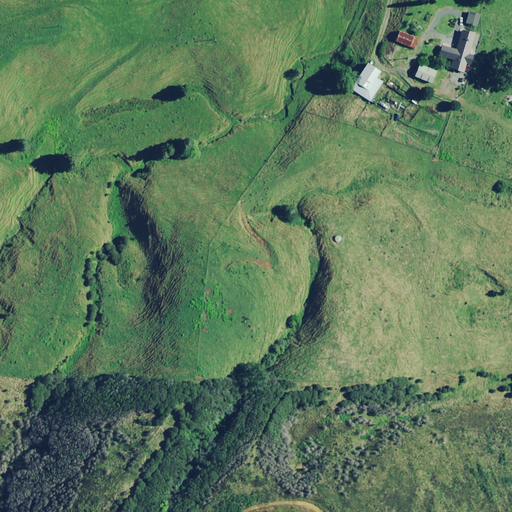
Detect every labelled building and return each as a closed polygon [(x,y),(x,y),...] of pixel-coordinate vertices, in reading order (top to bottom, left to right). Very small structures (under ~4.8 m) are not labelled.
[(479,15),(468,12),(464,24),(476,27),(479,15)] [(440,56),(461,61),(461,60),(471,62),(474,52),(470,51),(474,32),(460,29),(455,49),(442,46),(440,56)] [(417,40),(398,33),(395,41),(414,48),(417,40)] [(379,72),(366,64),(350,89),(369,102),(382,82),(376,78),(379,72)] [(436,72),(419,65),(414,77),(431,84),(436,72)]
